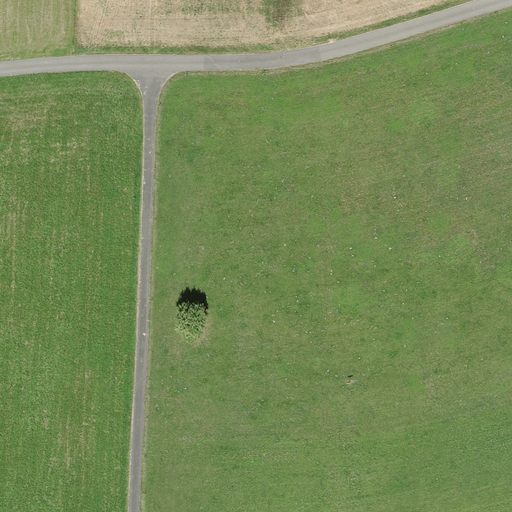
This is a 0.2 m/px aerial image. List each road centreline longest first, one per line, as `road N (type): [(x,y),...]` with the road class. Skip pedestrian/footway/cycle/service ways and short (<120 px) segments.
road 1 (unclassified): [(0,71),(285,59),(503,0)]
road 2 (track): [(149,66),(129,511)]
